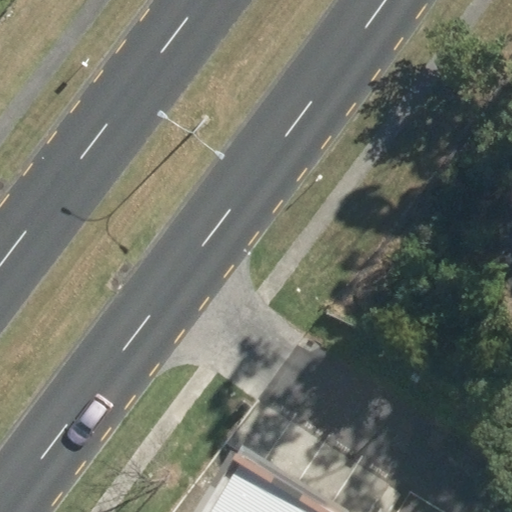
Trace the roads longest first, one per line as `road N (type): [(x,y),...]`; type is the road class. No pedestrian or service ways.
road 1 (secondary): [(387,0),(239,187),(3,511)]
road 2 (secondary): [(0,266),(194,0)]
